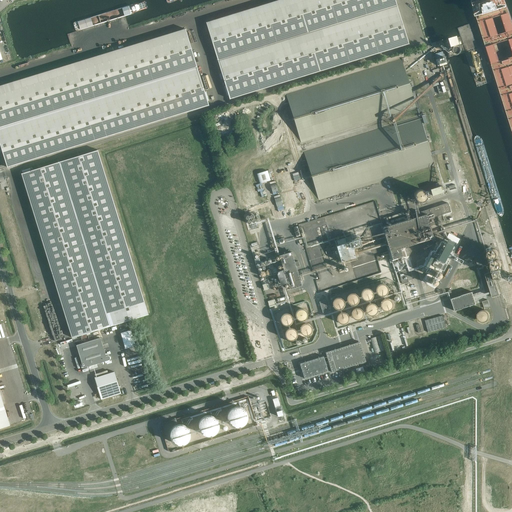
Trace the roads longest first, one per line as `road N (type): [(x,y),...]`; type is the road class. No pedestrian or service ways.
road 1 (unclassified): [(511,334),(294,402),(269,360)]
road 2 (unclassified): [(50,427),(269,360)]
road 3 (unclassified): [(50,427),(0,259)]
